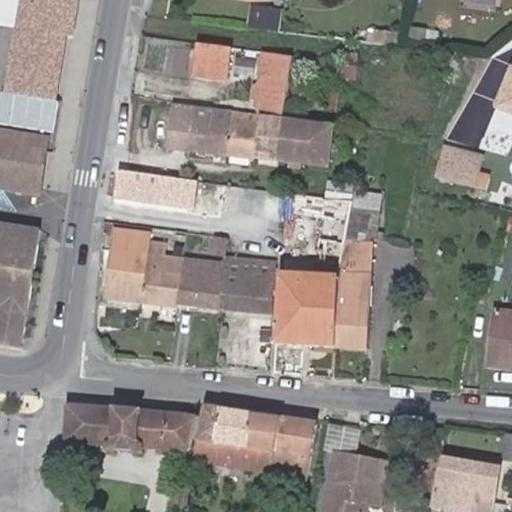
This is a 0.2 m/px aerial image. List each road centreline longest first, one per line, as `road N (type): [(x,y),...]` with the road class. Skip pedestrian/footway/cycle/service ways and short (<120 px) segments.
road 1 (residential): [(511,411),(84,376),(57,365)]
road 2 (tertiary): [(123,0),(71,332),(57,365)]
road 3 (residential): [(57,365),(49,511)]
